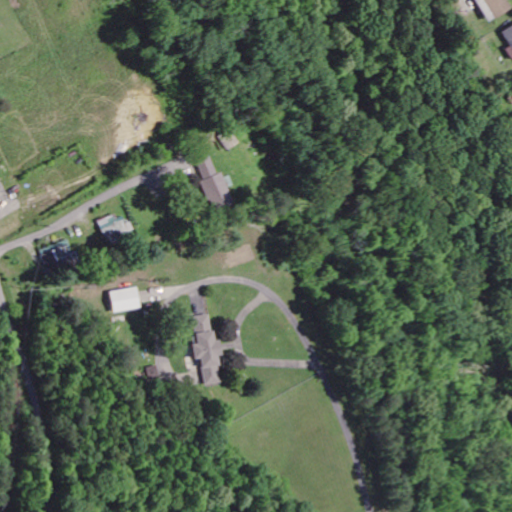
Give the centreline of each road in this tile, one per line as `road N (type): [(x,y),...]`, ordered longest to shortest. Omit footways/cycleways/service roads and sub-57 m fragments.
road 1 (residential): [(47,511),(40,423),(0,295)]
road 2 (residential): [(0,243),(50,229),(148,176)]
